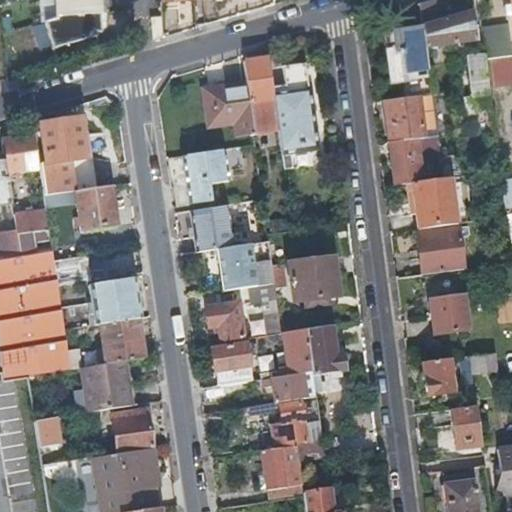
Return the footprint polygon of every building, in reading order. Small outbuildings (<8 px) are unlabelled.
[(52,0),(54,23),(46,26),(53,51),(97,38),(95,33),(95,28),(97,28),(97,8),(102,7),(102,0),(52,0)] [(435,0),(426,0),(418,2),(421,26),(424,48),(451,44),(452,47),(457,46),(456,42),(476,39),(471,5),(447,8),(448,22),(438,23),(435,0)] [(479,26),(483,54),(483,59),(511,54),(511,0),(509,0),(511,21),(479,26)] [(152,39),(161,36),(160,15),(150,16),(152,39)] [(424,48),(421,26),(384,32),(386,49),(390,82),(428,77),(424,48)] [(471,97),(472,97),(488,95),(487,86),(483,59),(483,54),(456,57),(457,66),(461,65),(461,62),(466,62),(471,97)] [(511,54),(483,59),(487,86),(511,82),(511,54)] [(252,132),(277,129),(272,92),(269,68),(267,57),(242,61),(245,82),(252,132)] [(277,129),(281,153),(318,148),(310,87),(308,88),(304,63),(282,66),(285,90),(272,92),(277,129)] [(285,90),(282,66),(269,68),(272,92),(285,90)] [(234,136),(252,133),(252,132),(245,82),(201,88),(207,127),(233,123),(234,136)] [(385,100),(391,142),(415,139),(423,138),(417,95),(385,100)] [(484,101),(489,100),(488,95),(472,97),(473,107),(485,105),(484,101)] [(44,164),(39,165),(39,168),(40,174),(43,196),(53,194),(60,193),(71,192),(66,161),(85,158),(80,118),(40,124),(44,164)] [(3,156),(7,179),(13,178),(12,172),(39,168),(39,165),(34,133),(0,139),(3,156)] [(388,142),(393,184),(406,183),(421,181),(417,153),(439,151),(436,136),(423,138),(415,139),(391,142),(388,142)] [(219,150),(182,155),(189,202),(209,199),(206,173),(222,171),(219,150)] [(443,155),(444,164),(460,161),(459,153),(443,155)] [(0,156),(0,202),(11,201),(7,179),(3,156),(0,156)] [(485,159),(470,161),(471,169),(486,166),(485,159)] [(421,181),(406,183),(408,201),(413,200),(414,213),(418,213),(420,229),(456,224),(450,177),(421,181)] [(511,178),(500,180),(504,207),(511,206),(511,178)] [(115,224),(109,185),(101,187),(75,191),(81,229),(115,224)] [(43,196),(45,209),(46,210),(63,207),(60,193),(53,194),(43,196)] [(215,249),(240,245),(234,203),(189,210),(195,252),(215,249)] [(45,209),(13,214),(16,229),(20,251),(34,249),(33,241),(50,238),(46,210),(45,209)] [(415,232),(420,274),(462,268),(457,226),(415,232)] [(0,231),(0,233),(3,254),(20,251),(16,229),(0,231)] [(215,249),(221,290),(247,286),(273,282),(270,264),(267,241),(240,245),(215,249)] [(0,358),(2,370),(2,373),(3,379),(28,375),(70,369),(67,349),(66,340),(64,329),(57,284),(56,277),(53,260),(51,246),(34,249),(20,251),(3,254),(0,254),(0,358)] [(106,252),(67,258),(68,264),(107,259),(106,252)] [(67,258),(53,260),(56,277),(70,274),(68,264),(67,258)] [(296,301),(306,300),(329,297),(336,296),(331,258),(291,263),(296,301)] [(273,282),(274,286),(284,285),(281,262),(270,264),(273,282)] [(71,276),(72,282),(130,274),(128,268),(71,276)] [(70,274),(56,277),(57,284),(72,282),(71,276),(70,274)] [(95,324),(98,324),(137,318),(139,318),(134,278),(89,285),(95,324)] [(249,302),(260,300),(275,298),(274,286),(273,282),(247,286),(249,302)] [(428,300),(433,334),(466,329),(461,296),(428,300)] [(262,318),(278,316),(275,298),(260,300),(262,318)] [(217,325),(220,341),(242,337),(237,302),(204,307),(207,327),(217,325)] [(267,334),(280,332),(278,316),(262,318),(265,334),(267,334)] [(98,324),(101,343),(140,337),(137,318),(98,324)] [(343,370),(346,365),(344,351),(340,347),(333,348),(330,325),(305,329),(311,371),(312,375),(343,370)] [(270,377),(311,371),(305,329),(280,332),(267,334),(268,340),(283,338),(286,362),(277,363),(278,369),(269,370),(270,377)] [(104,363),(124,360),(143,357),(140,337),(101,343),(104,363)] [(66,340),(67,349),(77,347),(75,339),(66,340)] [(213,371),(248,366),(247,359),(245,343),(210,348),(213,371)] [(67,349),(70,369),(80,367),(77,347),(67,349)] [(511,348),(494,352),(496,367),(498,381),(511,378),(511,348)] [(468,355),(470,370),(496,367),(494,352),(468,355)] [(463,396),(473,394),(470,370),(468,355),(457,356),(463,396)] [(248,366),(213,371),(215,385),(219,384),(242,381),(257,379),(254,358),(247,359),(248,366)] [(452,391),(448,358),(422,361),(426,395),(452,391)] [(104,363),(80,367),(83,389),(87,412),(132,404),(124,360),(104,363)] [(298,398),(304,397),(303,385),(313,384),(312,375),(311,371),(270,377),(271,384),(274,401),(298,398)] [(242,381),(219,384),(221,396),(244,393),(242,381)] [(73,391),(77,413),(87,412),(83,389),(73,391)] [(285,445),(295,444),(305,442),(300,403),(299,403),(280,405),(282,419),(285,445)] [(453,448),(481,444),(475,404),(448,408),(453,448)] [(135,417),(147,415),(146,408),(134,410),(135,417)] [(112,420),(117,452),(152,446),(147,415),(135,417),(134,410),(121,412),(122,418),(112,420)] [(56,416),(35,420),(40,450),(46,449),(46,444),(60,442),(56,416)] [(273,447),(285,445),(282,419),(274,419),(278,440),(272,441),(273,447)] [(297,459),(323,455),(321,440),(305,442),(295,444),(297,459)] [(266,488),(300,483),(297,459),(295,444),(285,445),(273,447),(260,449),(266,488)] [(511,445),(496,448),(503,492),(511,490),(511,445)] [(117,452),(89,456),(98,511),(123,511),(159,506),(156,484),(158,484),(152,446),(117,452)] [(453,475),(454,481),(472,479),(470,472),(453,475)] [(476,511),(472,479),(454,481),(442,483),(446,511),(476,511)] [(302,495),(302,492),(300,483),(266,488),(267,500),(271,499),(302,495)] [(304,511),(338,511),(339,511),(334,511),(331,511),(328,488),(302,492),(302,495),(304,511)]
